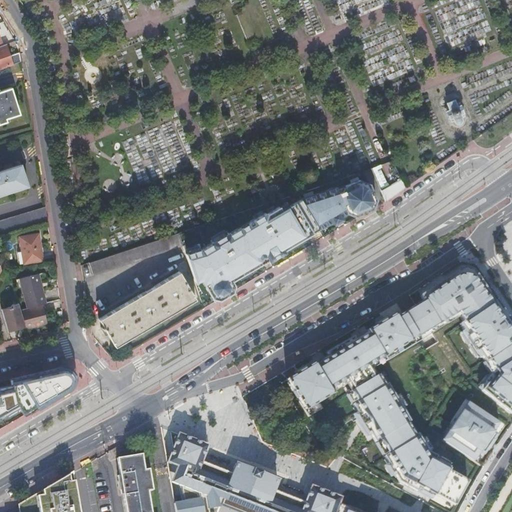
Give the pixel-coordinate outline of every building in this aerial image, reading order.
[(0,70),(21,62),(19,53),(9,56),(6,45),(0,47),(0,70)] [(0,123),(6,121),(5,118),(18,114),(11,88),(0,91),(0,123)] [(457,125),(459,125),(461,124),(462,122),(462,121),(461,118),(464,116),(458,102),(455,104),(454,100),(446,103),(448,107),(445,108),(451,122),(454,120),(455,123),(456,124),(457,125)] [(0,193),(27,185),(20,165),(0,171),(0,193)] [(202,247),(185,252),(194,281),(199,280),(205,288),(210,298),(217,300),(232,292),(234,285),(231,281),(319,231),(348,211),(356,213),(370,206),(374,196),(369,183),(359,178),(343,186),(340,192),(303,203),(300,198),(263,218),(261,213),(202,247)] [(380,191),(385,201),(406,186),(401,181),(380,191)] [(0,236),(48,222),(45,208),(0,221),(0,236)] [(511,227),(511,228),(499,239),(511,261),(511,227)] [(179,233),(101,259),(90,263),(89,263),(93,276),(183,246),(179,233)] [(42,261),(38,234),(19,237),(22,251),(16,252),(18,264),(42,261)] [(511,319),(477,267),(402,313),(423,349),(458,327),(487,371),(479,381),(511,400),(511,319)] [(195,299),(179,271),(99,319),(115,347),(195,299)] [(19,279),(27,308),(41,304),(46,303),(38,274),(19,279)] [(19,310),(18,303),(9,305),(8,308),(1,309),(8,332),(20,328),(21,327),(20,325),(24,324),(19,310)] [(24,327),(25,329),(46,323),(41,304),(27,308),(19,310),(24,324),(24,327)] [(322,360),(291,379),(312,414),(346,393),(400,479),(459,510),(472,486),(426,459),(378,376),(423,349),(402,313),(322,360)] [(0,427),(73,382),(73,377),(72,373),(69,370),(65,368),(61,369),(22,378),(22,381),(12,383),(13,390),(0,393),(0,427)] [(497,422),(467,402),(439,438),(473,461),(497,422)] [(334,511),(339,498),(248,461),(166,428),(157,445),(167,448),(163,467),(172,511),(334,511)] [(150,511),(147,492),(152,491),(148,469),(143,470),(141,454),(116,458),(119,475),(116,476),(117,481),(116,481),(118,490),(119,489),(120,495),(122,494),(124,511),(150,511)] [(78,511),(72,473),(19,505),(20,511),(78,511)] [(374,511),(339,498),(334,511),(374,511)]
